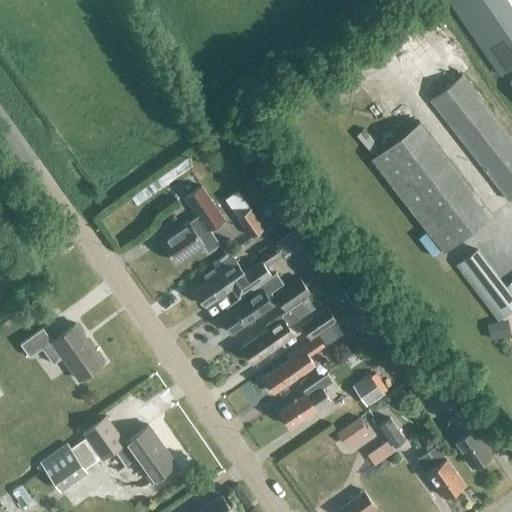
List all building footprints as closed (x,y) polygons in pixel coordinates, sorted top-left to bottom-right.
[(511,0),(448,0),(500,75),(511,66),(511,0)] [(509,200),(511,197),(511,139),(462,74),(430,99),(509,200)] [(371,158),(443,251),(491,214),(418,121),(371,158)] [(129,195),(136,205),(174,178),(191,165),(186,157),(168,170),(151,182),(150,181),(129,195)] [(195,183),(208,175),(202,164),(188,172),(195,183)] [(288,208),(301,199),(291,184),(278,193),(288,208)] [(198,216),(189,223),(188,221),(172,233),(173,234),(161,242),(175,262),(202,243),(208,251),(219,243),(209,229),(224,219),(201,186),(185,197),(198,216)] [(251,237),(263,228),(250,210),(237,218),(251,237)] [(323,230),(313,217),(292,232),(301,246),(323,230)] [(275,244),(260,254),(260,255),(267,265),(283,255),(275,244)] [(497,319),(511,308),(511,296),(476,249),(456,265),(497,319)] [(205,276),(208,282),(195,291),(206,305),(232,288),(238,297),(271,274),(262,261),(244,274),(232,257),(205,276)] [(282,284),(275,273),(225,307),(227,310),(218,317),(230,335),(273,305),(269,298),(272,296),(270,292),(282,284)] [(309,293),(299,277),(273,294),(284,310),(309,293)] [(344,292),(353,306),(369,294),(359,281),(344,292)] [(347,313),(363,335),(388,318),(372,295),(347,313)] [(64,321),(82,312),(77,302),(59,311),(64,321)] [(293,335),(287,326),(299,318),(291,305),(264,323),(269,330),(242,348),(253,363),(293,335)] [(308,340),(333,323),(325,311),(300,328),(308,340)] [(510,335),(507,319),(486,324),(489,340),(510,335)] [(79,379),(103,362),(75,323),(52,340),(42,327),(20,343),(29,357),(41,348),(53,364),(62,357),(79,379)] [(289,360),(263,378),(274,393),(315,364),(309,356),(324,345),(317,336),(287,357),(289,360)] [(290,426),(329,399),(322,388),(332,381),(327,374),(303,391),(305,394),(279,412),(290,426)] [(367,406),(383,394),(369,375),(353,386),(367,406)] [(492,452),(477,431),(486,425),(459,387),(440,401),(452,418),(449,420),(446,428),(448,435),(454,439),(472,465),(474,464),(477,464),(483,461),(483,458),(492,452)] [(124,441),(115,428),(105,414),(81,431),(85,437),(70,447),(66,442),(39,461),(59,491),(87,471),(85,468),(100,457),(102,458),(114,449),(125,465),(135,458),(151,481),(176,463),(148,425),(124,441)] [(368,430),(358,416),(335,432),(345,446),(368,430)] [(395,447),(406,439),(390,418),(379,425),(395,447)] [(445,497),(464,484),(437,445),(416,460),(434,485),(435,483),(445,497)] [(11,492),(23,509),(33,502),(22,485),(11,492)] [(371,511),(377,506),(364,489),(339,508),(342,511),(371,511)] [(232,511),(221,495),(197,511),(232,511)]
